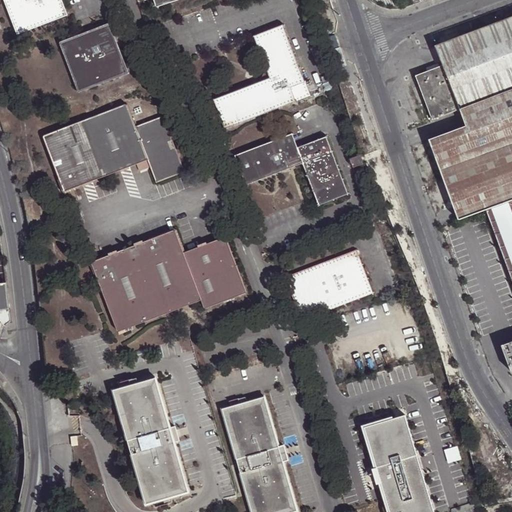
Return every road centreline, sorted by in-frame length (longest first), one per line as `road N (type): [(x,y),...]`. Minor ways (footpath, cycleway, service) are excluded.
road 1 (unknown): [(152,51),(269,9),(287,9),(295,20),(357,200),(354,209),(248,248)]
road 2 (unclassified): [(362,39),(468,368),(511,440)]
road 3 (tertiary): [(0,174),(19,259),(38,424),(42,474),(34,511)]
road 4 (unknown): [(223,184),(92,232)]
